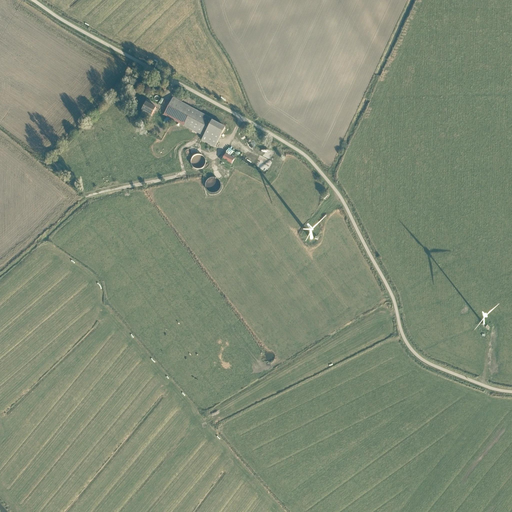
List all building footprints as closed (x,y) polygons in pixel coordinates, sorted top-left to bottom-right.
[(211,120),(172,98),(162,115),(202,138),(209,121),(211,120)] [(155,110),(144,104),(139,114),(150,119),(155,110)] [(215,150),(225,129),(209,121),(202,138),(199,142),(215,150)] [(234,160),(225,156),(222,162),(230,167),(234,160)] [(271,167),(273,161),(261,156),(259,161),(271,167)] [(218,193),(219,185),(210,184),(210,192),(218,193)]
